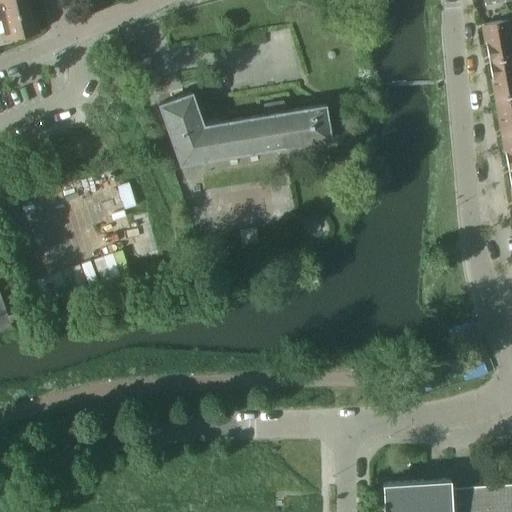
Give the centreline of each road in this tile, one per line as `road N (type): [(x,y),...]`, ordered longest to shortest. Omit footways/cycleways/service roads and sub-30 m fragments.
road 1 (residential): [(0,475),(63,449),(152,431),(343,424)]
road 2 (residential): [(491,314),(470,239),(449,0)]
road 3 (residential): [(343,424),(466,414),(511,398)]
